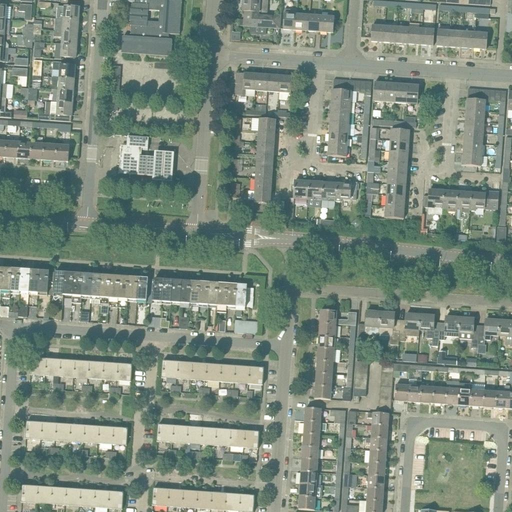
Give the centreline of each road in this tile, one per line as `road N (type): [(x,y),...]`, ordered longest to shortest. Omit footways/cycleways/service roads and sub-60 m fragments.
road 1 (residential): [(404,511),(410,432),(427,421),(501,431),(498,511)]
road 2 (unclassified): [(511,303),(289,287)]
road 3 (secondary): [(511,262),(292,239)]
road 4 (residential): [(89,192),(102,0)]
road 5 (residential): [(1,511),(14,325)]
road 6 (unclassified): [(141,511),(138,418),(149,407),(154,335)]
road 7 (unclassified): [(196,231),(209,54)]
road 8 (residential): [(274,511),(285,345)]
road 9 (residential): [(154,335),(14,325)]
road 10 (residential): [(285,345),(154,335)]
